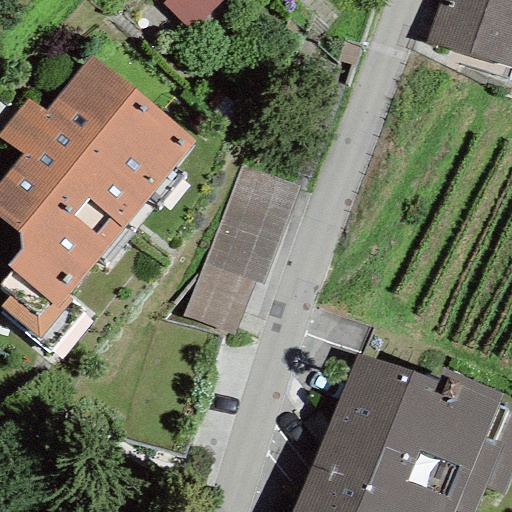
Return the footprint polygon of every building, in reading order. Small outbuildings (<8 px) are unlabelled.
[(220,0),(164,0),(162,3),(189,31),(220,0)] [(511,64),(511,0),(439,0),(424,43),(510,70),(511,64)] [(172,168),(194,141),(92,55),(45,112),(26,99),(0,133),(0,139),(20,153),(0,179),(0,218),(19,233),(20,249),(4,265),(10,271),(0,282),(0,286),(9,295),(0,302),(0,307),(25,330),(21,334),(48,353),(83,311),(66,298),(98,259),(100,262),(128,231),(123,228),(146,200),(152,205),(183,175),(172,168)] [(297,192),(240,171),(183,327),(234,346),(254,292),(259,294),(297,192)] [(355,354),(290,511),(452,511),(453,511),(456,511),(472,511),(484,487),(502,495),(511,471),(511,407),(499,401),(502,395),(443,368),(438,382),(355,354)]
